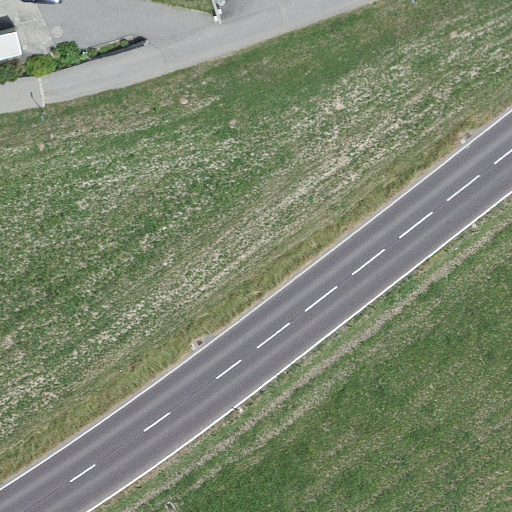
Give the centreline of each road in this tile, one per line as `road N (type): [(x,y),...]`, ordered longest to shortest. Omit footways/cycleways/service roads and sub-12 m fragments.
road 1 (primary): [(511,150),(244,356),(19,511)]
road 2 (residential): [(0,95),(180,52),(333,0)]
